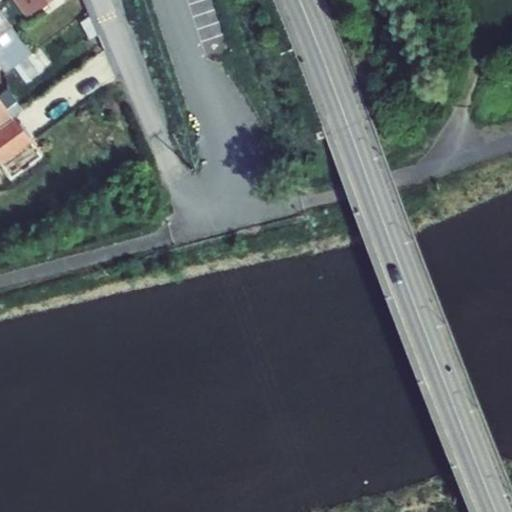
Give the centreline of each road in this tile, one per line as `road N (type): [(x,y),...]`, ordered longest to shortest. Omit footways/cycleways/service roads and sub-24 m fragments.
road 1 (primary): [(499,511),(301,0)]
road 2 (unclassified): [(239,215),(511,140)]
road 3 (unclassified): [(0,280),(239,215)]
road 4 (residential): [(167,0),(239,215)]
road 5 (track): [(485,40),(454,156)]
